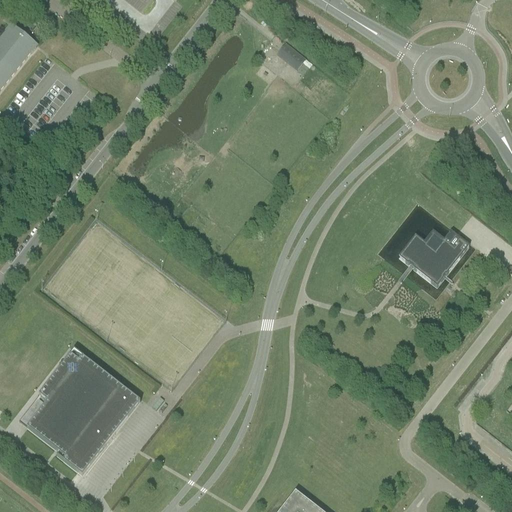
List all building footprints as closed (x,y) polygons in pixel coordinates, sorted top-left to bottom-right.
[(31,56),(36,50),(11,30),(6,36),(7,36),(0,44),(0,92),(30,55),(31,56)] [(287,64),(297,72),(305,62),(285,46),(277,56),(287,64)] [(413,271),(413,272),(436,290),(444,281),(443,280),(444,279),(445,278),(446,279),(468,249),(450,235),(444,243),(433,234),(422,247),(413,241),(398,260),(408,268),(408,267),(411,269),(413,271)] [(39,399),(47,405),(27,431),(53,452),(65,461),(64,463),(63,464),(76,475),(80,478),(103,448),(105,449),(115,436),(113,435),(135,407),(137,404),(82,361),(78,365),(70,358),(39,399)] [(34,402),(27,415),(32,418),(39,405),(34,402)] [(285,511),(310,511),(295,500),(285,511)]
